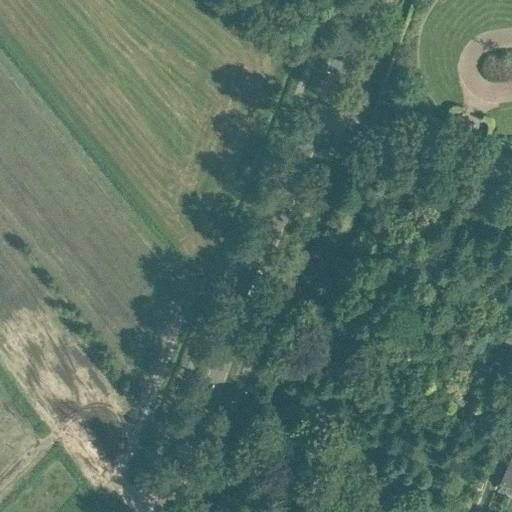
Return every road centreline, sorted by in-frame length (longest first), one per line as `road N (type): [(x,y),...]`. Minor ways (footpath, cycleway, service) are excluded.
road 1 (tertiary): [(163,511),(318,108)]
road 2 (residential): [(318,108),(511,181)]
